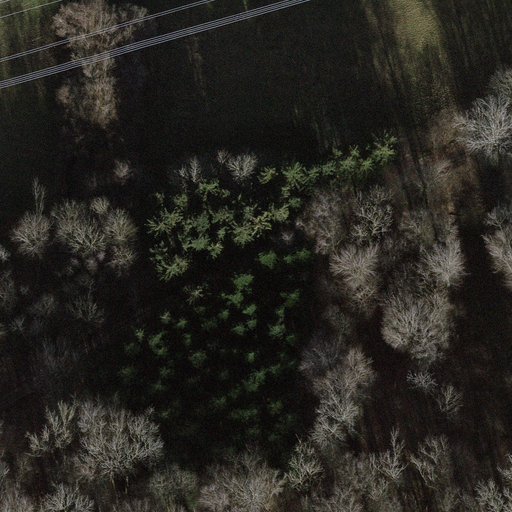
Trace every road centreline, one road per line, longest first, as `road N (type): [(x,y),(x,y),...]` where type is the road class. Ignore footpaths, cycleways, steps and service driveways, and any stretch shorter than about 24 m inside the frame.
road 1 (track): [(511,142),(410,182),(169,300),(0,400)]
road 2 (track): [(346,214),(429,223),(511,249)]
